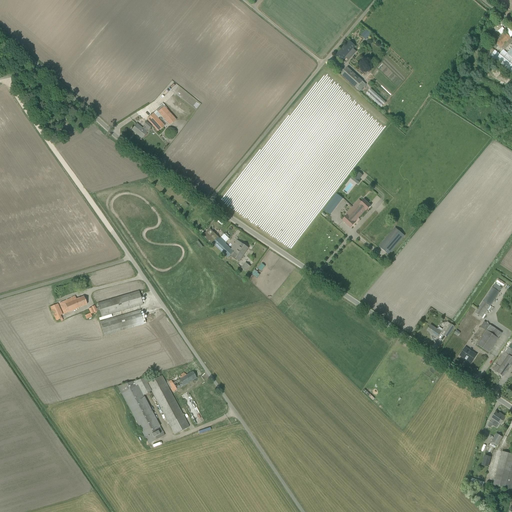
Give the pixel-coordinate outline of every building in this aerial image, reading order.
[(491,25),(483,35),(486,37),(488,35),(490,36),(492,34),(490,32),(493,28),(497,31),(497,30),(498,31),(498,30),(500,31),(501,29),(504,26),(507,22),(499,17),(496,21),(492,26),(491,25)] [(367,30),(361,36),(366,40),(371,34),(367,30)] [(498,37),(494,41),(501,48),(511,38),(504,32),(499,37),(498,37)] [(355,46),(349,41),(336,55),(342,60),(349,54),(350,55),(351,53),(353,55),(355,53),(352,50),(355,46)] [(511,47),(507,53),(503,50),(500,55),(511,64),(511,47)] [(348,67),(341,74),(357,88),(363,81),(348,67)] [(381,108),(385,102),(370,88),(365,94),(381,108)] [(169,126),(176,120),(163,105),(156,111),(169,126)] [(153,113),(147,119),(158,132),(164,126),(153,113)] [(151,126),(146,122),(144,125),(145,126),(142,129),(137,124),(132,130),(142,138),(147,132),(149,129),(151,126)] [(343,198),(336,194),(324,210),(330,215),(343,198)] [(419,198),(401,219),(409,225),(424,207),(422,205),(424,202),(419,198)] [(366,211),(371,206),(364,200),(348,217),(347,216),(342,220),(351,228),(355,223),(354,222),(365,210),(366,211)] [(379,247),(388,255),(405,236),(395,228),(379,247)] [(219,237),(213,243),(228,258),(233,252),(225,244),(219,237)] [(239,261),(248,248),(241,243),(233,256),(239,261)] [(246,262),(241,268),(246,272),(250,267),(246,262)] [(491,306),(500,293),(499,292),(502,288),(495,284),(493,288),(493,287),(483,301),(475,313),(482,318),(490,306),(491,306)] [(97,304),(99,308),(99,310),(101,317),(143,305),(139,291),(97,304)] [(76,299),(75,296),(71,298),(59,303),(64,314),(69,312),(87,304),(84,297),(80,298),(76,299)] [(63,315),(58,304),(50,307),(56,321),(63,319),(61,315),(63,315)] [(141,312),(140,311),(100,323),(104,336),(144,324),(140,312),(141,312)] [(484,322),(471,341),(472,341),(489,353),(502,334),(490,326),(484,322)] [(451,324),(444,335),(447,337),(454,327),(451,324)] [(431,325),(427,331),(432,334),(432,335),(437,338),(441,332),(431,325)] [(476,355),(465,348),(460,355),(467,360),(467,361),(471,364),(476,355)] [(511,350),(509,348),(498,362),(496,365),(500,367),(496,372),(503,377),(511,363),(511,350)] [(173,392),(197,378),(193,372),(186,375),(184,373),(167,383),(173,392)] [(143,396),(151,392),(175,435),(189,427),(162,375),(149,382),(146,378),(135,381),(143,396)] [(164,436),(143,396),(135,381),(118,387),(148,444),(164,436)] [(498,415),(496,413),(492,418),(490,422),(492,424),(496,426),(498,424),(501,425),(506,417),(500,413),(498,415)] [(497,445),(502,437),(497,434),(492,442),(497,445)] [(511,454),(502,451),(493,485),(511,490),(511,454)] [(488,467),(490,460),(483,458),(481,465),(488,467)] [(482,487),(484,481),(471,478),(470,483),(482,487)]
